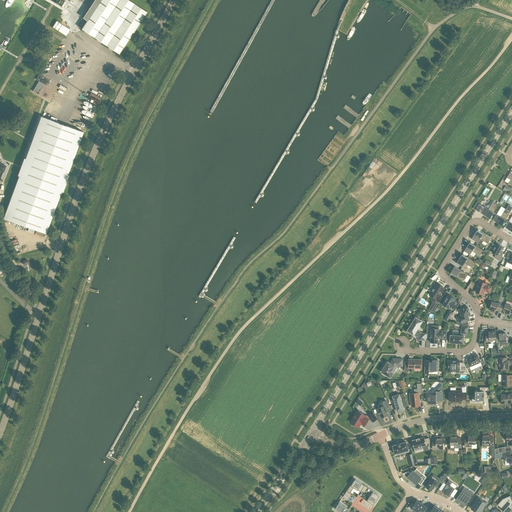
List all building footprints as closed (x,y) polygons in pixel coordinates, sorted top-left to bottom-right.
[(129,0),(95,0),(83,18),(87,21),(82,29),(119,54),(147,12),(129,0)] [(66,37),(70,30),(57,21),(53,27),(66,37)] [(50,80),(40,74),(36,79),(39,81),(33,91),(38,94),(44,84),(47,86),(50,80)] [(87,99),(98,105),(101,98),(91,92),(87,99)] [(69,174),(84,132),(42,117),(26,158),(25,158),(18,176),(20,176),(4,218),(47,234),(62,192),(64,192),(70,174),(69,174)] [(364,173),(367,175),(375,163),(372,160),(364,173)] [(498,204),(497,204),(493,201),(488,209),(484,207),(481,213),(490,218),(498,204)] [(502,225),(510,212),(504,208),(500,216),(497,214),(493,220),(502,225)] [(488,243),(488,242),(491,238),(477,230),(472,239),(478,242),(481,244),(484,241),(488,243)] [(15,249),(23,245),(20,240),(12,244),(15,249)] [(483,250),(474,244),(470,242),(464,251),(470,255),(470,254),(474,257),(475,254),(479,256),(483,250)] [(500,252),(501,250),(503,247),(497,243),(492,252),(496,254),(494,257),(501,261),(503,254),(500,252)] [(476,262),(466,257),(462,254),(456,263),(466,269),(469,265),(473,267),(476,262)] [(0,274),(1,277),(7,273),(9,271),(1,262),(0,262),(0,265),(1,265),(5,271),(0,274)] [(468,274),(459,269),(455,266),(451,272),(464,281),(468,274)] [(490,293),(491,288),(492,286),(487,284),(487,283),(479,280),(476,287),(477,288),(476,292),(483,294),(485,290),(486,291),(490,293)] [(440,295),(441,292),(444,288),(443,287),(443,286),(440,285),(441,284),(438,283),(437,283),(429,295),(433,297),(431,300),(435,302),(435,301),(439,303),(443,296),(440,295)] [(444,300),(445,300),(442,304),(449,308),(449,307),(454,310),(458,303),(453,301),(455,298),(449,294),(447,298),(446,297),(444,300)] [(499,312),(499,311),(502,303),(499,301),(498,303),(496,302),(496,301),(495,300),(493,300),(492,300),(489,300),(488,305),(490,305),(489,309),(492,311),(492,312),(495,313),(496,310),(499,311),(499,312)] [(511,306),(507,304),(502,303),(499,311),(502,312),(502,313),(505,314),(505,313),(509,314),(511,306)] [(457,316),(458,318),(460,323),(469,320),(468,315),(470,315),(467,306),(458,310),(461,315),(457,316)] [(450,310),(444,319),(448,321),(453,313),(450,310)] [(423,321),(420,319),(416,317),(407,331),(414,335),(414,334),(419,337),(418,340),(426,340),(427,333),(422,333),(418,330),(423,321)] [(469,326),(464,325),(462,324),(461,333),(461,335),(450,334),(450,342),(464,343),(464,335),(464,333),(467,334),(469,326)] [(430,333),(430,337),(431,337),(430,342),(438,342),(438,337),(440,337),(440,338),(446,338),(447,331),(439,330),(439,326),(431,325),(431,333),(430,333)] [(496,335),(496,332),(496,331),(488,332),(488,333),(485,333),(486,342),(493,341),(493,340),(496,339),(496,335)] [(508,337),(506,337),(506,333),(499,333),(499,335),(496,335),(496,339),(496,344),(499,344),(499,345),(509,344),(508,337)] [(480,359),(479,359),(477,354),(467,359),(470,367),(476,364),(477,367),(485,364),(483,358),(480,359)] [(506,357),(501,357),(498,357),(498,364),(496,365),(495,367),(496,369),(498,370),(498,369),(501,369),(505,369),(509,369),(508,361),(506,361),(506,357)] [(403,367),(403,364),(403,359),(393,358),(390,363),(388,361),(381,371),(391,377),(397,367),(403,367)] [(421,369),(421,364),(421,359),(409,359),(409,361),(405,361),(404,371),(406,371),(408,371),(408,368),(421,369)] [(438,371),(438,365),(438,360),(432,360),(432,361),(429,361),(429,360),(429,362),(425,362),(424,373),(428,373),(428,372),(432,372),(432,371),(438,371)] [(469,374),(466,368),(459,368),(459,361),(448,360),(448,366),(447,367),(447,369),(448,369),(448,372),(451,372),(451,373),(452,374),(455,374),(456,373),(460,373),(460,374),(469,374)] [(511,374),(508,374),(501,374),(501,381),(500,382),(500,384),(501,385),(507,385),(507,386),(511,386),(511,379),(511,378),(511,374)] [(420,405),(419,400),(418,393),(422,392),(421,383),(417,384),(417,389),(414,389),(415,392),(409,393),(410,396),(409,396),(410,402),(411,401),(412,406),(420,405)] [(443,395),(443,391),(443,387),(442,387),(440,389),(439,389),(439,391),(436,391),(436,394),(428,394),(428,403),(436,403),(436,401),(439,401),(439,400),(443,400),(443,395)] [(489,398),(489,390),(488,387),(480,387),(480,391),(475,391),(475,396),(472,396),(472,402),(480,402),(480,400),(484,400),(484,398),(489,398)] [(466,399),(466,390),(449,390),(449,400),(451,400),(451,401),(454,401),(454,400),(462,400),(462,399),(466,399)] [(511,401),(511,392),(510,393),(510,394),(501,394),(501,403),(511,403),(511,402),(511,401)] [(407,406),(406,401),(403,393),(400,395),(400,394),(392,396),(393,399),(391,400),(395,409),(396,409),(397,411),(404,409),(404,407),(407,406)] [(389,414),(387,411),(390,409),(386,400),(379,403),(381,406),(377,408),(378,411),(379,415),(380,414),(381,417),(389,414)] [(366,415),(357,410),(350,422),(353,424),(353,425),(354,426),(355,426),(355,425),(359,427),(361,423),(365,425),(369,419),(370,418),(373,422),(377,418),(373,412),(368,416),(366,415)] [(483,438),(483,443),(486,443),(486,446),(493,446),(493,436),(490,436),(490,433),(486,433),(485,432),(484,432),(483,433),(483,438)] [(503,434),(503,437),(504,438),(506,438),(506,441),(508,441),(508,444),(511,444),(511,432),(507,432),(506,433),(504,433),(503,434)] [(465,437),(465,447),(472,447),(472,444),(475,444),(475,439),(475,434),(474,433),(473,433),(472,434),(468,434),(468,437),(465,437)] [(450,448),(450,450),(454,450),(454,448),(461,448),(461,438),(458,438),(458,435),(454,435),(453,434),(452,434),(451,435),(450,435),(450,440),(450,448)] [(433,442),(433,449),(438,449),(443,449),(443,441),(443,436),(442,436),(440,436),(436,436),(436,440),(433,440),(433,442)] [(417,439),(412,440),(414,448),(415,450),(424,447),(425,450),(430,449),(430,440),(429,438),(425,439),(424,437),(420,438),(417,439)] [(406,442),(393,445),(395,453),(396,455),(408,452),(408,450),(406,442)] [(511,455),(511,452),(503,453),(504,460),(509,459),(510,464),(511,463),(511,455)] [(409,471),(403,473),(417,483),(423,475),(414,469),(411,473),(409,471)] [(427,480),(425,485),(426,486),(426,487),(428,489),(429,488),(431,490),(433,488),(435,486),(436,487),(440,482),(441,480),(440,480),(437,478),(435,480),(432,478),(429,481),(427,480)] [(351,485),(345,494),(350,497),(352,494),(350,493),(354,487),(361,492),(362,490),(365,485),(356,480),(355,479),(354,481),(351,485)] [(446,483),(441,491),(444,494),(445,493),(449,497),(450,495),(455,488),(450,485),(452,482),(449,480),(446,483)] [(462,490),(456,500),(459,502),(460,501),(466,505),(472,496),(471,496),(463,490),(462,490)] [(373,491),(367,501),(373,505),(379,496),(380,496),(377,494),(373,491)] [(500,506),(504,510),(503,511),(504,511),(510,511),(511,510),(511,506),(511,505),(511,504),(511,503),(511,499),(510,495),(503,498),(504,502),(500,506)] [(479,497),(470,508),(475,511),(481,511),(488,503),(479,497)] [(411,502),(408,508),(410,510),(411,509),(415,511),(416,511),(421,503),(417,500),(414,504),(411,502)] [(337,506),(335,509),(336,509),(339,511),(346,511),(348,511),(349,509),(339,503),(337,506)] [(421,503),(416,511),(418,511),(425,511),(423,511),(426,506),(421,503)]
